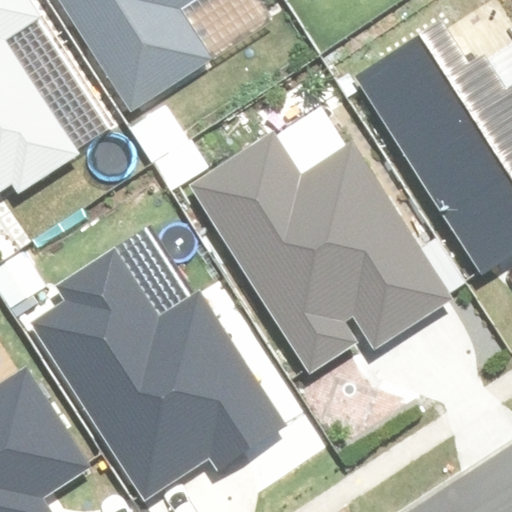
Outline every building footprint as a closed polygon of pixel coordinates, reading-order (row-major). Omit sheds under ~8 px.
[(46,25),(28,0),(0,0),(0,210),(4,215),(83,162),(8,50),(46,25)] [(60,0),(138,121),(218,70),(186,20),(216,0),(60,0)] [(440,35),(357,89),(482,281),(511,261),(511,96),(508,99),(486,65),(468,77),(440,35)] [(271,145),(193,195),(313,379),(370,343),(377,353),(447,308),(353,164),(304,195),(271,145)] [(71,308),(33,333),(144,502),(213,457),(219,466),(279,427),(198,304),(162,327),(118,259),(63,295),(71,308)] [(0,396),(0,511),(21,511),(19,508),(85,465),(29,379),(1,397),(0,396)]
